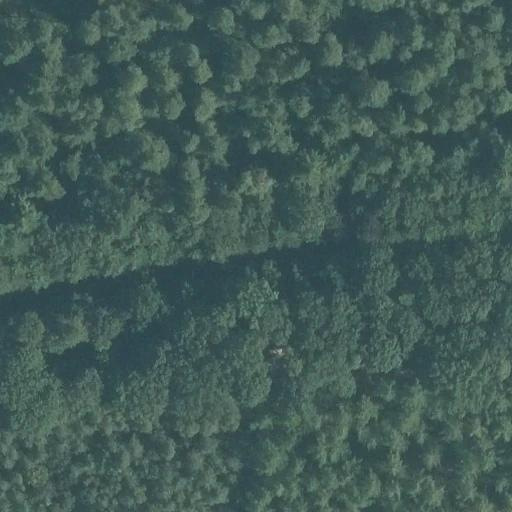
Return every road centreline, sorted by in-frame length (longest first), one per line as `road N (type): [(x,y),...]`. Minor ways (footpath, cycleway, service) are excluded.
road 1 (primary): [(0,285),(511,215)]
road 2 (track): [(359,236),(336,0)]
